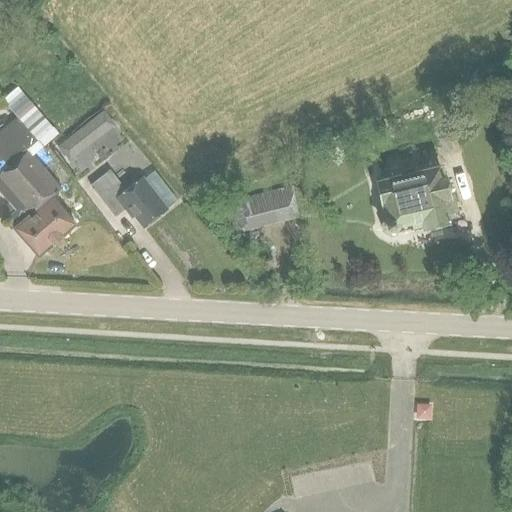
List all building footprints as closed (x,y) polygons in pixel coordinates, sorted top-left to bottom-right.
[(18,87),(2,100),(18,119),(38,142),(40,144),(43,148),(58,135),(18,87)] [(83,128),(57,148),(70,163),(95,142),(115,126),(103,111),(83,128)] [(9,219),(16,226),(11,231),(35,259),(75,225),(51,196),(57,191),(27,155),(40,144),(38,142),(18,119),(0,133),(0,194),(16,213),(9,219)] [(439,177),(437,168),(432,147),(384,159),(389,179),(376,182),(386,222),(381,226),(390,234),(397,228),(422,222),(424,229),(447,224),(446,220),(456,217),(451,197),(447,198),(442,176),(439,177)] [(115,219),(127,209),(143,230),(168,211),(143,179),(126,192),(110,172),(90,187),(115,219)] [(418,401),(416,418),(432,419),(434,403),(418,401)]
